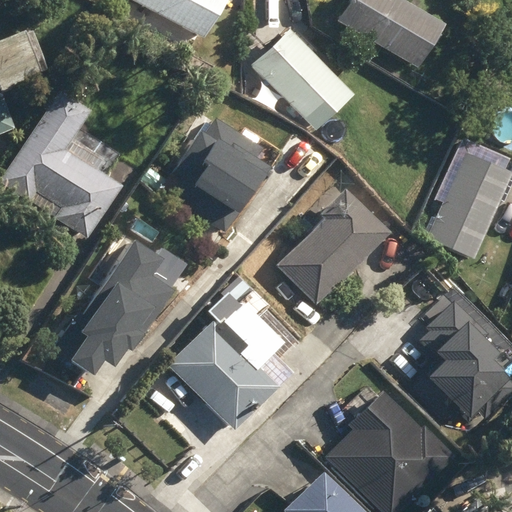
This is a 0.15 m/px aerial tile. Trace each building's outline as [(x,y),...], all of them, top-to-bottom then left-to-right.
[(128,0),(206,41),(227,0),(128,0)] [(353,0),(339,24),(419,72),(446,26),(402,0),(353,0)] [(0,136),(15,131),(2,96),(43,80),(41,73),(48,71),(33,32),(25,36),(25,34),(0,43),(0,136)] [(252,69),(317,133),(354,96),(288,32),(252,69)] [(57,219),(88,240),(122,189),(106,177),(120,156),(81,130),(92,113),(60,92),(0,182),(0,183),(30,204),(37,193),(63,210),(57,219)] [(261,147),(216,117),(204,134),(197,130),(168,173),(178,180),(167,195),(224,233),(269,166),(255,156),(261,147)] [(426,240),(476,262),(511,180),(511,174),(465,153),(426,240)] [(278,265),(316,306),(390,235),(346,189),(318,216),(323,222),(278,265)] [(72,314),(119,345),(142,312),(177,335),(200,302),(145,264),(153,253),(125,234),(72,314)] [(171,366),(236,432),(294,376),(282,363),(301,344),(248,289),(232,305),(235,309),(217,326),(214,323),(171,366)] [(326,456),(384,511),(396,511),(452,454),(422,425),(420,427),(382,391),(352,423),(355,426),(326,456)] [(360,511),(323,474),(284,511),(360,511)] [(501,511),(494,503),(486,511),(477,502),(465,511),(501,511)]
